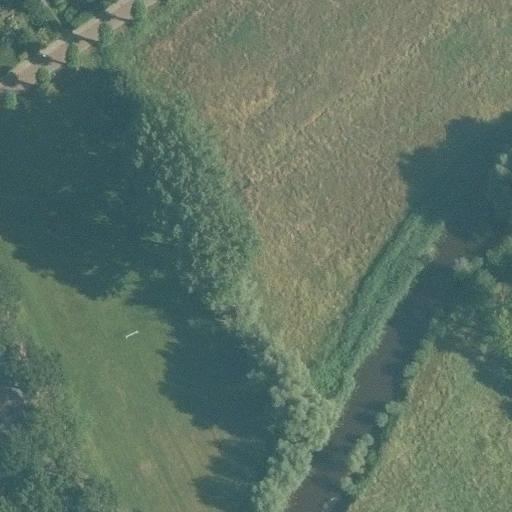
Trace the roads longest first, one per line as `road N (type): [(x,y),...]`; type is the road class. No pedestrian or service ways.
road 1 (residential): [(0,96),(148,0)]
road 2 (tertiary): [(68,511),(0,370)]
